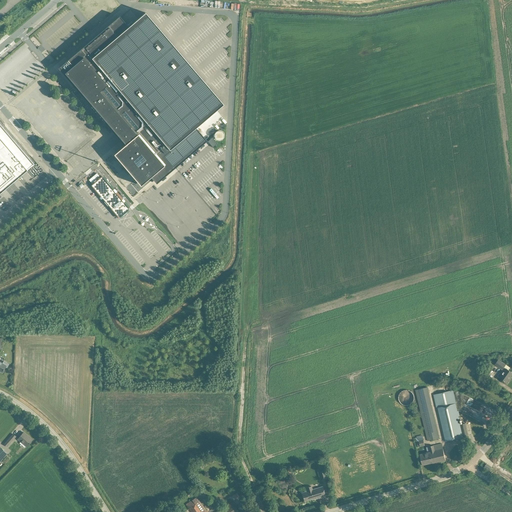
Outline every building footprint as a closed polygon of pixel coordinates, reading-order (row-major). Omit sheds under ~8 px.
[(91,42),(61,69),(92,105),(104,120),(118,137),(126,145),(115,154),(131,173),(141,184),(151,175),(157,181),(180,161),(204,141),(203,139),(194,129),(223,104),(204,82),(145,13),(126,27),(119,19),(91,42)] [(0,193),(27,170),(27,169),(33,164),(34,165),(34,164),(33,163),(14,140),(13,138),(4,128),(2,127),(0,123),(0,193)] [(212,148),(217,144),(212,138),(207,142),(212,148)] [(102,177),(91,186),(119,218),(129,209),(124,202),(124,201),(123,199),(122,200),(115,193),(116,192),(109,183),(108,184),(102,177)] [(145,210),(149,215),(153,211),(149,206),(145,210)] [(128,211),(122,216),(128,224),(130,222),(127,218),(131,214),(128,211)] [(143,246),(139,250),(148,259),(155,252),(147,244),(143,247),(143,246)] [(131,257),(136,266),(140,263),(136,254),(131,257)] [(500,378),(507,383),(511,375),(511,372),(506,369),(504,368),(505,365),(498,360),(495,365),(502,370),(502,369),(504,371),(500,378)] [(2,363),(0,362),(0,371),(2,372),(6,367),(7,368),(9,364),(4,361),(2,363)] [(428,387),(416,390),(428,441),(440,438),(428,387)] [(465,423),(460,425),(458,416),(459,415),(458,411),(457,411),(455,403),(456,403),(453,390),(434,395),(437,408),(438,407),(445,442),(468,436),(465,423)] [(35,442),(25,433),(17,442),(23,447),(25,444),(29,448),(35,442)] [(13,435),(8,441),(5,444),(7,447),(10,443),(16,437),(13,435)] [(422,436),(415,438),(417,446),(424,445),(422,436)] [(446,461),(443,449),(442,443),(429,446),(430,453),(420,455),(422,465),(433,463),(433,464),(446,461)] [(323,478),(324,479),(327,478),(324,469),(318,471),(320,479),(323,478)] [(326,496),(323,486),(314,489),(314,490),(312,489),(311,486),(306,488),(307,491),(302,493),(304,501),(314,499),(326,496)] [(197,497),(186,504),(191,511),(207,511),(208,511),(197,497)] [(239,511),(231,501),(216,511),(239,511)]
